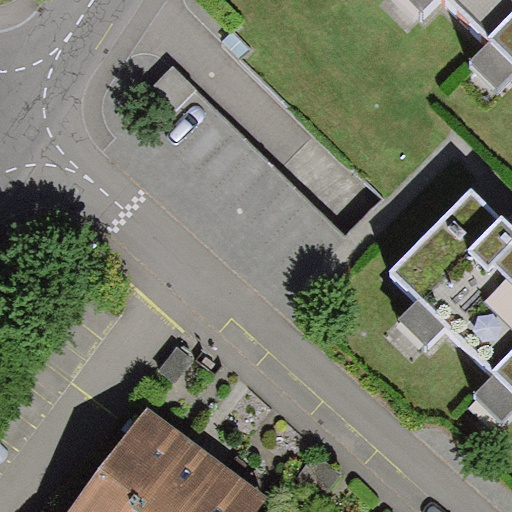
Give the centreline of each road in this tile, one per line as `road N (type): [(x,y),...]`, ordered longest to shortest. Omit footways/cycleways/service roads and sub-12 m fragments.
road 1 (residential): [(20,111),(182,265),(468,511)]
road 2 (residential): [(97,0),(20,111)]
